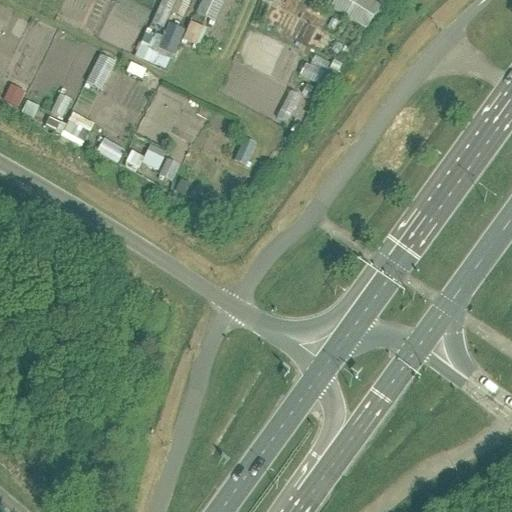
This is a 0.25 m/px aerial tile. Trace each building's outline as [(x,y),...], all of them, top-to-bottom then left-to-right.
[(85,0),(77,19),(90,25),(101,0),(99,0),(85,0)] [(362,21),(371,0),(324,0),(323,4),(362,21)] [(183,18),(176,34),(189,40),(196,25),(183,18)] [(10,91),(3,105),(18,112),(24,97),(10,91)] [(103,153),(113,134),(102,128),(92,146),(103,153)] [(244,142),(233,164),(244,170),(255,147),(244,142)] [(147,156),(141,168),(158,176),(163,165),(147,156)]
